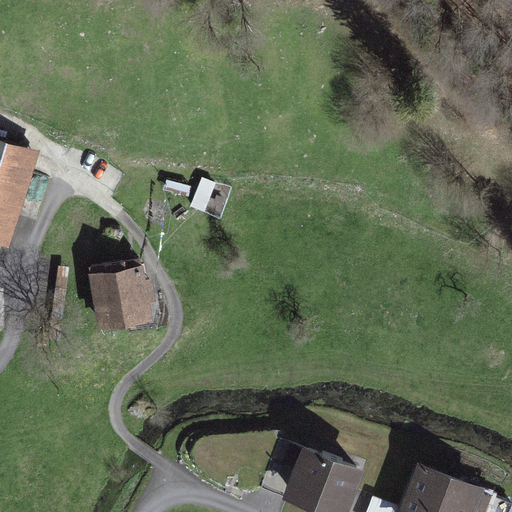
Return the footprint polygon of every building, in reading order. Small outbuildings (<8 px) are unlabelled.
[(223,113),(220,108),(205,117),(208,122),(223,113)] [(0,183),(22,191),(36,150),(0,138),(0,183)] [(0,237),(7,240),(22,191),(0,183),(0,237)] [(122,260),(91,265),(101,319),(148,311),(140,264),(123,267),(122,260)] [(322,453),(307,447),(291,489),(341,508),(357,466),(342,460),(343,458),(323,450),(322,453)] [(501,511),(507,499),(421,465),(402,511),(501,511)]
